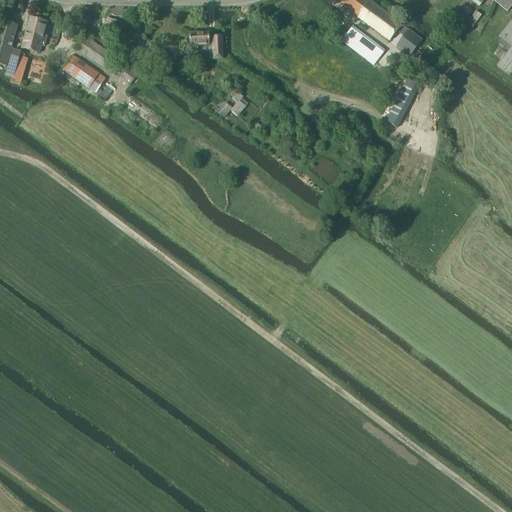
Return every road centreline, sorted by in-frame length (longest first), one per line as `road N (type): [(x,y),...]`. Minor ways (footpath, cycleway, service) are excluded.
road 1 (track): [(0,140),(492,511)]
road 2 (track): [(163,224),(0,99)]
road 3 (tertiary): [(69,0),(251,0)]
